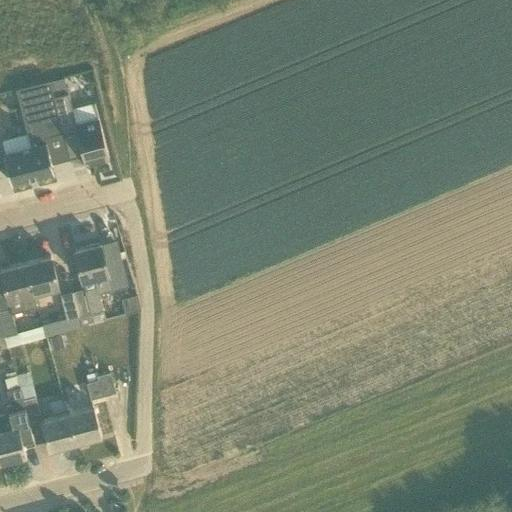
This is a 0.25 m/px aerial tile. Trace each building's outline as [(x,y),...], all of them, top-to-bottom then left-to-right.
[(64,76),(49,80),(54,96),(68,92),(64,76)] [(11,183),(54,171),(45,137),(63,132),(54,96),(50,82),(17,91),(31,146),(3,153),(11,183)] [(76,123),(68,92),(54,96),(63,132),(70,160),(71,160),(71,158),(83,154),(85,162),(109,156),(99,117),(76,123)] [(86,288),(73,292),(80,316),(82,325),(106,319),(103,310),(104,310),(99,293),(113,289),(100,242),(74,249),(86,288)] [(34,294),(59,287),(51,255),(25,262),(34,294)] [(0,284),(0,316),(5,335),(17,332),(12,314),(37,307),(34,294),(25,262),(0,268),(4,284),(0,284)] [(67,319),(80,316),(73,292),(61,295),(67,319)] [(136,294),(121,298),(125,311),(139,307),(136,294)] [(67,347),(63,333),(51,337),(55,350),(67,347)] [(98,375),(97,371),(86,374),(87,378),(86,379),(91,399),(116,392),(111,372),(98,375)] [(15,376),(5,378),(8,390),(20,386),(19,381),(17,375),(16,376),(15,376)] [(24,399),(20,386),(8,390),(7,390),(11,404),(7,404),(4,409),(5,412),(0,413),(0,461),(26,455),(22,438),(33,435),(28,415),(23,400),(24,399)] [(28,415),(40,412),(36,396),(24,399),(23,400),(28,415)] [(75,442),(102,435),(94,406),(67,413),(75,442)] [(49,449),(75,442),(67,413),(41,420),(49,449)] [(486,511),(503,511),(509,510),(504,499),(484,507),(486,511)]
